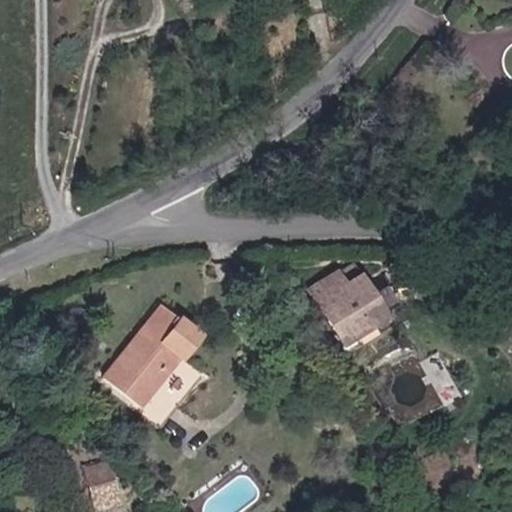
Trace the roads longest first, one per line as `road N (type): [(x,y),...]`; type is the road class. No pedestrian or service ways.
road 1 (residential): [(511,232),(73,239)]
road 2 (tertiary): [(73,239),(278,129),(336,83),(399,0)]
